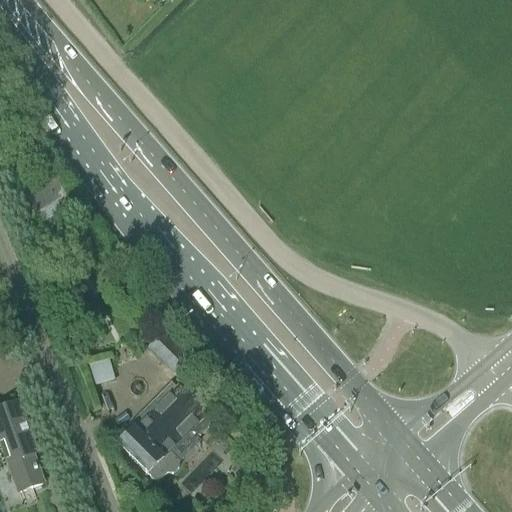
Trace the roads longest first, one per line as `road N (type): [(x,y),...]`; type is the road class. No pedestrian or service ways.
road 1 (unclassified): [(494,373),(449,333),(282,260),(56,0)]
road 2 (primary): [(0,24),(131,207),(354,470)]
road 3 (primary): [(391,431),(23,0)]
road 4 (unclassified): [(109,511),(0,238)]
